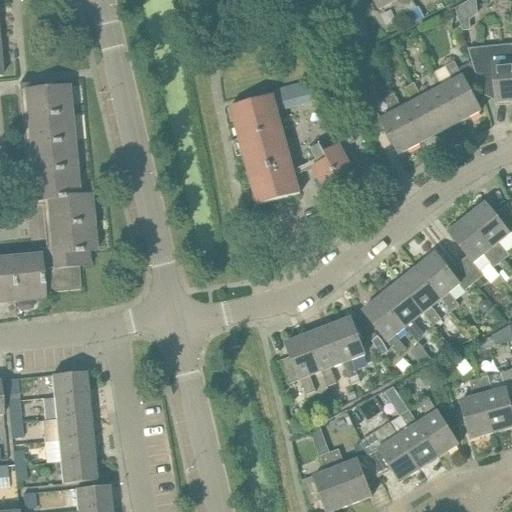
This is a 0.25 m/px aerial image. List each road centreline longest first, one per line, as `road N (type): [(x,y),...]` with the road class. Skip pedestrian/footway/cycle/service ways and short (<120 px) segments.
road 1 (residential): [(511,150),(476,167),(296,297),(175,319)]
road 2 (residential): [(175,319),(100,0)]
road 3 (residential): [(219,511),(175,319)]
road 4 (residential): [(143,511),(111,326)]
road 5 (residential): [(511,462),(455,475),(396,511)]
